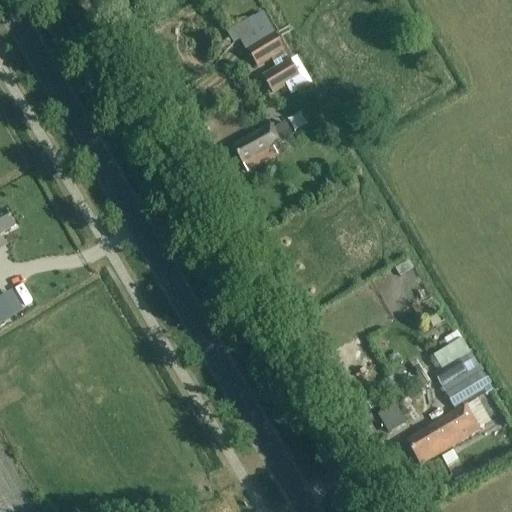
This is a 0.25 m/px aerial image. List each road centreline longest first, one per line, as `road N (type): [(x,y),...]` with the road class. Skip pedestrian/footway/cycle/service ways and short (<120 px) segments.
road 1 (primary): [(307,511),(3,0)]
road 2 (track): [(88,0),(370,457)]
